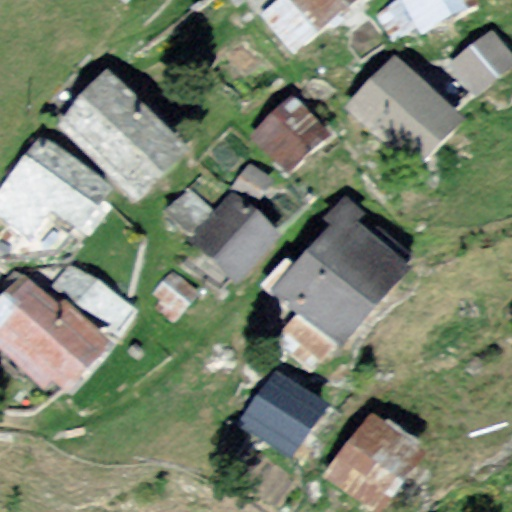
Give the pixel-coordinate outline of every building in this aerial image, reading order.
[(92,0),(111,26),(144,3),(142,0),(92,0)] [(295,0),(254,32),(283,69),(364,6),(358,0),(295,0)] [(467,20),(457,0),(389,0),(413,47),(467,20)] [(507,80),(483,48),(443,77),(467,109),(507,80)] [(448,136),(388,76),(337,126),(396,186),(448,136)] [(164,180),(95,97),(41,141),(111,224),(164,180)] [(247,154),(275,187),(315,153),(288,120),(247,154)] [(95,213),(30,151),(0,181),(0,198),(57,253),(95,213)] [(271,261),(223,217),(179,265),(227,309),(271,261)] [(262,317),(319,369),(386,296),(329,244),(262,317)] [(100,359),(120,331),(56,288),(36,316),(100,359)] [(20,317),(0,334),(0,390),(26,419),(73,376),(20,317)] [(223,449),(265,483),(303,436),(262,402),(223,449)] [(360,444),(313,498),(329,511),(377,511),(404,481),(360,444)]
